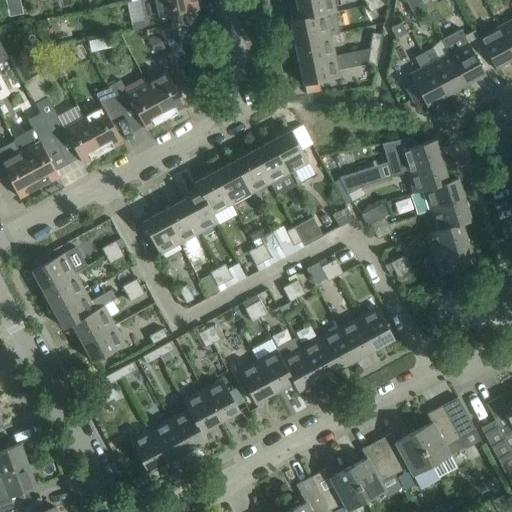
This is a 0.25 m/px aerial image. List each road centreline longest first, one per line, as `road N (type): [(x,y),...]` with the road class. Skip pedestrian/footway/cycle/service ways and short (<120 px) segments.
road 1 (residential): [(432,374),(359,237),(345,235),(177,320),(106,186)]
road 2 (residential): [(171,511),(432,374)]
road 3 (residential): [(106,186),(243,102),(227,0)]
road 4 (residential): [(115,511),(0,295)]
